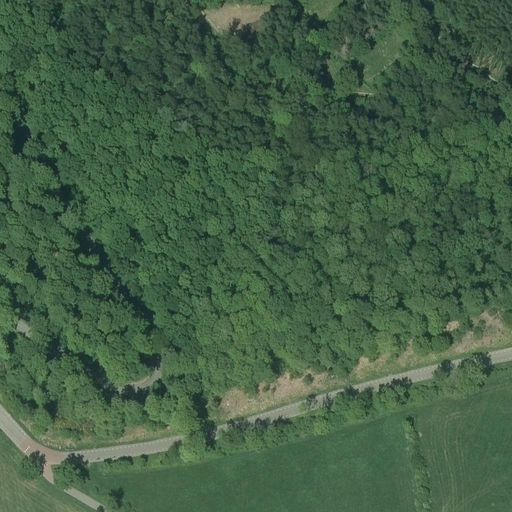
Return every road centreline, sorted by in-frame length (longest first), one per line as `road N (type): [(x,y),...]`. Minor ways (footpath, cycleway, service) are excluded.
road 1 (tertiary): [(0,313),(113,387),(144,387),(156,373),(153,349),(0,92)]
road 2 (tertiary): [(41,454),(72,457),(191,439),(511,354)]
road 3 (track): [(329,62),(291,22),(207,19)]
road 4 (track): [(207,19),(257,60),(315,86)]
